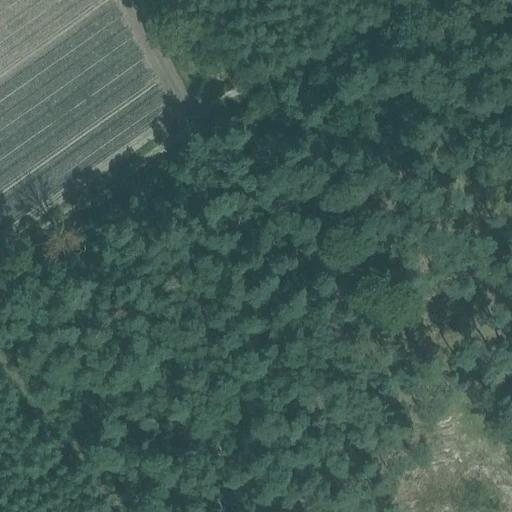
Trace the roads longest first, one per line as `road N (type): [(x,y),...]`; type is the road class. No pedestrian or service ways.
road 1 (track): [(419,0),(224,103),(0,266)]
road 2 (track): [(0,360),(115,511)]
